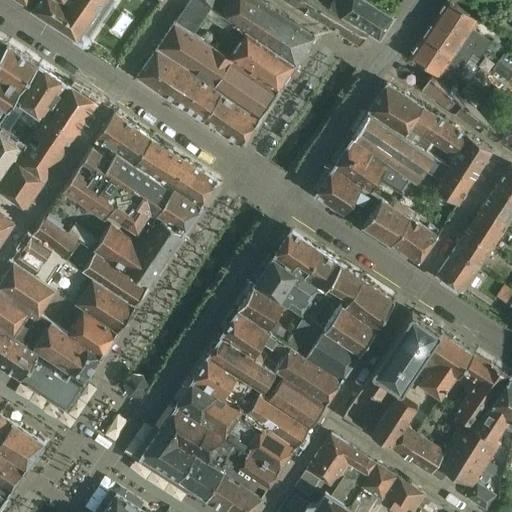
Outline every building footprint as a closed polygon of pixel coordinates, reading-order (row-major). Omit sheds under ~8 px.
[(36,0),(32,6),(77,35),(73,41),(83,47),(88,46),(91,41),(89,36),(112,0),(36,0)] [(210,8),(198,0),(188,0),(176,19),(194,31),(210,8)] [(314,34),(261,0),(198,0),(210,8),(243,29),(294,63),(314,34)] [(317,0),(296,0),(294,4),(297,6),(316,18),(325,5),(317,0)] [(345,0),(349,2),(341,15),(368,32),(378,38),(392,16),(366,0),(345,0)] [(449,0),(446,0),(435,18),(483,49),(488,40),(471,29),(477,20),(486,26),(487,25),(449,0)] [(341,15),(325,5),(316,18),(359,45),(366,34),(368,32),(341,15)] [(435,18),(422,36),(465,63),(472,53),(479,57),(484,50),(483,49),(435,18)] [(157,47),(154,51),(178,66),(191,75),(201,82),(219,93),(257,119),(276,90),(224,57),(227,53),(194,31),(176,19),(157,45),(157,47)] [(243,29),(227,53),(224,57),(276,90),(294,63),(243,29)] [(465,63),(422,36),(410,55),(440,75),(443,71),(452,77),(456,70),(465,76),(471,67),(465,63)] [(0,54),(8,43),(0,37),(0,54)] [(8,43),(0,54),(0,103),(8,109),(17,96),(39,64),(8,43)] [(178,66),(154,51),(136,75),(162,91),(178,66)] [(498,60),(511,69),(511,68),(510,67),(511,64),(511,57),(504,52),(498,60)] [(511,69),(498,60),(492,69),(505,79),(511,69)] [(8,109),(0,121),(0,131),(5,135),(25,104),(45,117),(47,115),(48,116),(69,84),(39,64),(18,96),(8,109)] [(178,66),(162,91),(175,100),(191,75),(178,66)] [(191,75),(175,100),(185,107),(201,82),(191,75)] [(456,112),(463,103),(429,77),(422,88),(456,112)] [(485,91),(472,81),(465,91),(478,100),(485,91)] [(219,93),(201,82),(185,107),(202,118),(219,93)] [(387,82),(370,108),(410,135),(427,108),(387,82)] [(69,84),(48,116),(75,134),(97,102),(69,84)] [(257,119),(219,93),(202,118),(240,144),(257,119)] [(463,103),(456,112),(496,140),(498,139),(511,148),(511,125),(509,126),(507,127),(505,129),(502,133),(463,103)] [(452,163),(433,151),(410,135),(370,108),(369,110),(354,134),(384,154),(416,176),(415,177),(418,179),(427,165),(443,176),(452,163)] [(427,108),(410,135),(433,151),(451,123),(427,108)] [(148,135),(114,111),(96,136),(114,149),(130,160),(148,135)] [(47,115),(45,117),(23,148),(14,161),(43,181),(75,134),(48,116),(47,115)] [(470,136),(451,123),(433,151),(452,163),(470,136)] [(0,179),(14,161),(23,148),(5,135),(0,131),(0,179)] [(354,134),(333,166),(371,190),(378,178),(402,194),(415,177),(416,176),(384,154),(354,134)] [(200,205),(217,179),(186,160),(150,137),(148,135),(130,160),(159,178),(191,200),(200,205)] [(470,136),(452,163),(474,178),(492,151),(470,136)] [(130,226),(170,250),(200,205),(191,200),(159,178),(130,160),(114,149),(110,156),(91,143),(78,164),(64,187),(106,214),(108,211),(130,225),(130,226)] [(14,161),(0,179),(0,187),(27,206),(43,181),(14,161)] [(458,204),(474,180),(473,179),(474,178),(452,163),(443,176),(434,190),(435,190),(436,188),(458,204)] [(511,164),(498,183),(511,193),(511,164)] [(333,166),(316,193),(344,212),(355,198),(373,210),(381,197),(371,190),(333,166)] [(511,213),(511,193),(498,183),(483,205),(506,222),(511,213)] [(64,187),(47,210),(82,234),(80,236),(95,246),(149,281),(170,250),(130,226),(130,225),(108,211),(106,214),(64,187)] [(370,213),(363,223),(363,224),(419,261),(422,255),(431,241),(438,234),(414,218),(417,213),(397,200),(397,199),(393,205),(381,197),(373,210),(370,213)] [(506,222),(483,205),(464,232),(489,250),(506,222)] [(370,213),(360,206),(353,217),(363,223),(370,213)] [(31,233),(66,256),(80,236),(82,234),(47,210),(45,213),(31,233)] [(0,243),(14,222),(0,212),(0,243)] [(291,229),(275,252),(307,274),(324,251),(291,229)] [(464,232),(454,248),(479,265),(489,250),(464,232)] [(14,259),(13,260),(55,288),(74,300),(76,299),(118,327),(134,302),(92,273),(82,266),(66,256),(31,233),(14,259)] [(95,246),(80,236),(66,256),(82,266),(92,273),(134,302),(147,283),(149,281),(95,246)] [(454,248),(436,273),(463,291),(465,289),(464,288),(479,265),(454,248)] [(324,251),(307,274),(325,287),(328,283),(329,284),(342,263),(324,251)] [(331,294),(274,254),(256,281),(305,314),(313,319),(314,319),(331,294)] [(55,288),(13,260),(0,281),(0,355),(13,333),(21,321),(30,306),(38,311),(55,288)] [(362,276),(342,263),(329,284),(348,296),(362,276)] [(342,301),(341,302),(377,326),(394,298),(362,276),(348,296),(344,303),(342,301)] [(238,308),(237,310),(268,329),(275,334),(282,323),(275,318),(284,303),(254,284),(238,308)] [(55,288),(38,311),(50,320),(65,330),(101,352),(117,327),(118,327),(76,299),(74,300),(55,288)] [(341,302),(324,326),(324,327),(360,351),(377,326),(341,302)] [(84,377),(101,352),(65,330),(50,320),(38,311),(30,306),(21,321),(13,333),(24,339),(33,345),(38,348),(84,377)] [(268,329),(237,310),(221,333),(276,370),(283,375),(288,378),(304,354),(286,342),(275,334),(268,329)] [(441,329),(412,310),(363,384),(379,395),(388,382),(400,389),(413,367),(423,373),(418,381),(443,398),(462,370),(475,351),(441,329)] [(305,314),(294,331),(286,342),(304,354),(342,379),(344,375),(360,351),(324,327),(324,326),(314,319),(313,319),(305,314)] [(282,323),(275,334),(286,342),(294,331),(282,323)] [(13,333),(0,355),(0,360),(21,375),(38,348),(33,345),(24,339),(13,333)] [(276,370),(221,333),(208,352),(253,383),(254,382),(262,387),(261,389),(269,394),(273,389),(269,386),(269,385),(266,383),(276,370)] [(84,377),(38,348),(21,375),(66,404),(84,378),(84,377)] [(475,351),(462,370),(473,378),(466,389),(470,392),(457,413),(467,420),(477,426),(510,375),(497,366),(475,351)] [(253,383),(208,352),(192,377),(193,377),(193,378),(241,409),(237,415),(242,418),(253,401),(245,396),(253,383)] [(342,379),(304,354),(288,378),(325,404),(342,379)] [(130,372),(122,382),(128,392),(141,394),(149,383),(142,372),(130,372)] [(261,389),(257,395),(309,428),(325,404),(288,378),(283,375),(273,389),(269,394),(261,389)] [(510,375),(477,426),(494,438),(508,416),(511,419),(511,376),(510,375)] [(241,409),(193,378),(176,403),(250,453),(262,435),(264,433),(242,418),(237,415),(241,409)] [(417,407),(398,393),(371,433),(392,447),(405,425),(406,424),(417,407)] [(253,401),(242,418),(264,433),(262,435),(266,437),(272,430),(296,446),(309,428),(257,395),(253,401)] [(158,429),(208,461),(234,478),(241,483),(249,471),(269,485),(279,471),(250,453),(176,403),(158,429)] [(13,420),(0,411),(0,446),(26,465),(42,439),(13,420)] [(446,451),(432,473),(442,479),(448,470),(472,486),(475,482),(484,468),(489,461),(501,442),(497,440),(494,438),(477,426),(467,420),(446,451)] [(405,425),(392,447),(404,456),(404,455),(411,460),(426,438),(406,424),(405,425)] [(208,461),(158,429),(141,455),(190,487),(208,461)] [(266,437),(262,435),(250,453),(279,471),(296,446),(272,430),(266,437)] [(331,432),(315,454),(340,471),(349,458),(343,454),(349,444),(331,432)] [(446,451),(426,438),(411,460),(432,473),(446,451)] [(377,461),(349,444),(343,454),(349,458),(357,464),(356,466),(369,475),(377,461)] [(0,486),(8,492),(26,465),(0,446),(0,486)] [(306,467),(325,479),(330,482),(329,484),(330,484),(337,474),(338,475),(340,472),(340,471),(315,454),(306,467)] [(340,471),(340,472),(341,471),(346,474),(332,495),(326,491),(319,502),(309,503),(295,493),(288,504),(298,511),(344,511),(369,475),(356,466),(357,464),(349,458),(340,471)] [(234,478),(208,461),(190,487),(223,509),(234,493),(240,497),(246,487),(241,483),(234,478)] [(377,461),(369,475),(344,511),(412,511),(425,493),(424,493),(425,492),(398,474),(377,461)] [(498,467),(489,461),(484,468),(491,474),(493,475),(498,467)] [(306,467),(294,485),(309,495),(314,487),(318,490),(325,479),(306,467)] [(475,482),(477,483),(468,496),(485,508),(494,495),(482,487),(491,474),(484,468),(475,482)] [(248,489),(246,487),(240,497),(234,493),(223,509),(228,511),(251,511),(253,509),(261,497),(248,489)] [(148,511),(117,491),(102,511),(148,511)] [(452,511),(425,493),(412,511),(452,511)]
